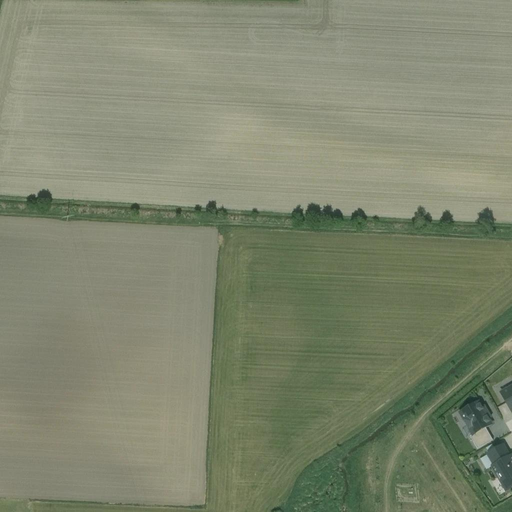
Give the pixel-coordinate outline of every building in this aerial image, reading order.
[(511,385),(501,392),(511,411),(511,385)] [(479,403),(460,414),(473,436),(474,437),(486,429),(492,426),(479,403)] [(494,442),(486,429),(474,437),(473,436),(471,438),(478,451),(494,442)] [(504,446),(488,455),(495,466),(510,457),(504,446)] [(495,466),(493,468),(507,492),(511,489),(511,456),(510,457),(495,466)]
